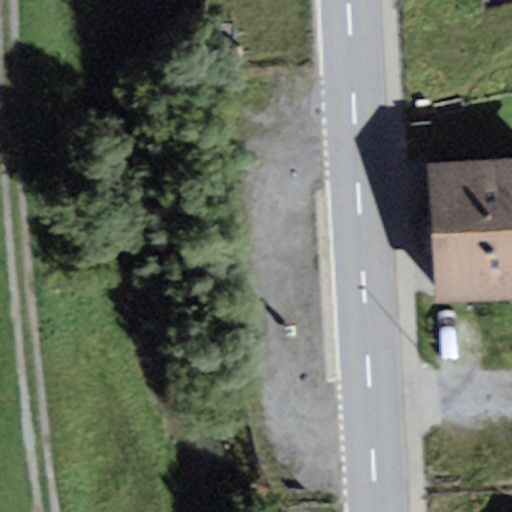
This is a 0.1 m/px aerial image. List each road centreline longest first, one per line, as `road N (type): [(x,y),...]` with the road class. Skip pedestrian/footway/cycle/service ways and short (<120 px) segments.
road 1 (track): [(11,0),(14,198),(53,511)]
road 2 (primary): [(375,511),(352,0)]
